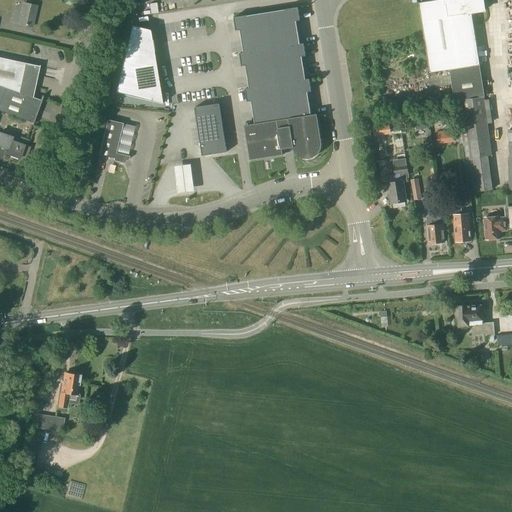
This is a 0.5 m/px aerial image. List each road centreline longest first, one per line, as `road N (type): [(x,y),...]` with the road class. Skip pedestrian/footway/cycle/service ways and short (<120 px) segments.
road 1 (primary): [(0,324),(367,279)]
road 2 (unclassified): [(51,200),(112,219),(169,221),(350,180)]
road 3 (unclassified): [(51,200),(98,0)]
road 4 (unclassified): [(350,180),(321,0)]
road 5 (primary): [(367,279),(511,267)]
